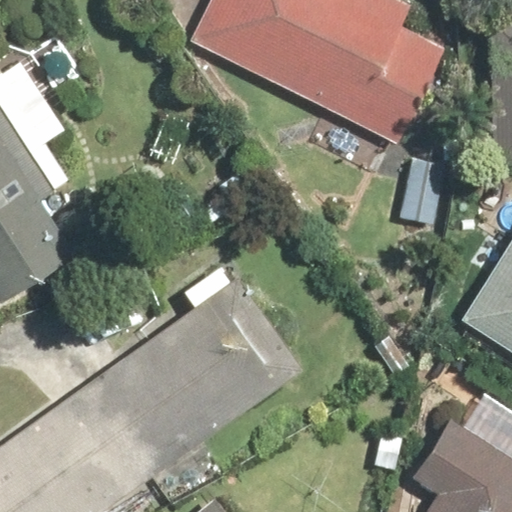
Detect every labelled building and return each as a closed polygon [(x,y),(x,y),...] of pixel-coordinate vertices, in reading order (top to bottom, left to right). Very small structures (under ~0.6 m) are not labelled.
[(410,141),(454,49),(412,28),(425,0),(219,0),(201,40),(410,141)] [(511,154),(511,0),(510,0),(500,153),(511,154)] [(36,51),(0,71),(0,90),(6,101),(56,189),(100,165),(36,51)] [(6,101),(0,103),(0,279),(6,289),(87,244),(56,189),(6,101)] [(511,191),(511,192),(509,193),(507,195),(506,197),(505,199),(504,201),(503,204),(502,206),(502,208),(502,211),(502,213),(503,216),(503,218),(504,220),(505,223),(507,225),(509,227),(510,228),(511,229),(511,244),(469,313),(511,339),(511,191)] [(146,511),(132,492),(151,477),(165,496),(220,456),(207,437),(312,361),(247,271),(239,277),(229,264),(193,290),(203,303),(0,450),(0,511),(146,511)] [(511,511),(511,402),(492,390),(470,425),(456,417),(419,475),(448,493),(436,511),(511,511)] [(234,511),(221,494),(197,511),(234,511)]
